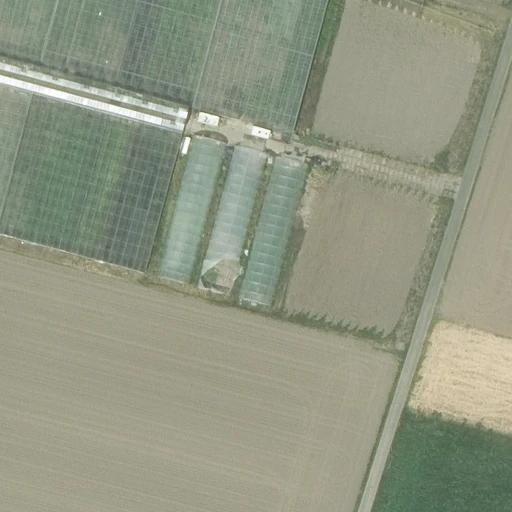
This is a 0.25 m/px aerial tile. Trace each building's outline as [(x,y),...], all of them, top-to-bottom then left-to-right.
[(327,0),(0,0),(0,59),(188,110),(291,137),(327,0)] [(188,110),(0,59),(0,87),(32,96),(181,136),(188,110)] [(0,218),(32,96),(0,87),(0,218)] [(181,136),(32,96),(0,218),(0,237),(144,276),(181,136)] [(221,146),(190,138),(154,278),(185,286),(221,146)] [(263,158),(235,150),(199,290),(227,297),(263,158)] [(309,170),(273,160),(236,300),(272,309),(309,170)]
